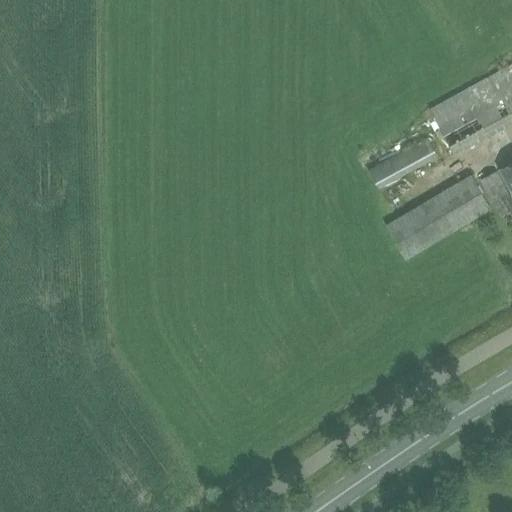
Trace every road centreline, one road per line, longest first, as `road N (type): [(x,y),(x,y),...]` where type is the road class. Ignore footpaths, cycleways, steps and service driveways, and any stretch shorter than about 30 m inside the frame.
road 1 (unclassified): [(246,511),(423,389),(511,338)]
road 2 (primary): [(320,511),(511,385)]
